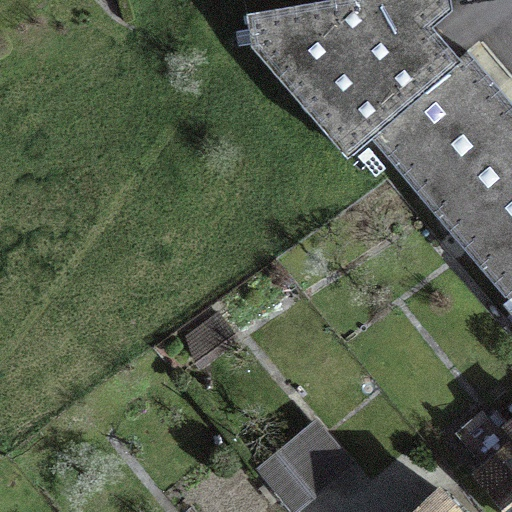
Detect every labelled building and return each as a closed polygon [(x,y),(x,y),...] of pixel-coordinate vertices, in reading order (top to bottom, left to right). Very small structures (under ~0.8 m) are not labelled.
[(245,0),(248,15),(321,0),(245,0)] [(321,0),(248,15),(253,43),(348,153),(372,135),(461,55),(433,22),(451,7),(449,0),(321,0)] [(511,299),(511,97),(470,47),(461,55),(372,135),(511,299)] [(511,511),(511,422),(508,426),(495,412),(463,439),(487,466),(477,474),(510,511),(511,511)] [(297,508),(332,479),(296,437),(262,465),(297,508)] [(459,511),(442,491),(417,511),(459,511)]
